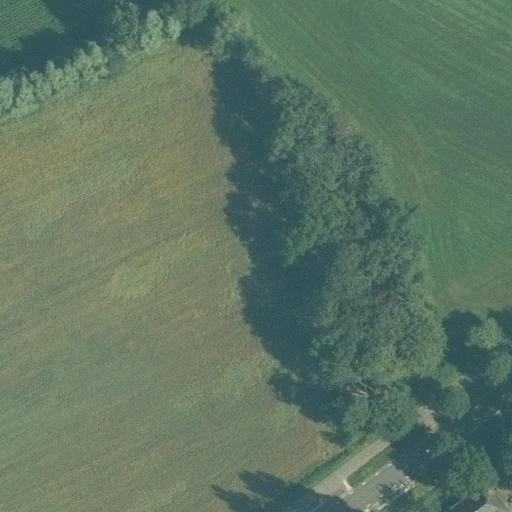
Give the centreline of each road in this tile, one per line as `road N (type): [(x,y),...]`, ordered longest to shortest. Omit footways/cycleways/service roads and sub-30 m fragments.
road 1 (track): [(439,438),(419,410),(351,183),(216,0)]
road 2 (secondary): [(336,511),(511,382)]
